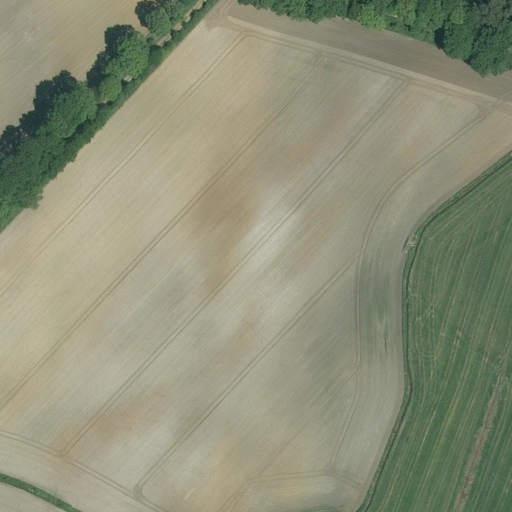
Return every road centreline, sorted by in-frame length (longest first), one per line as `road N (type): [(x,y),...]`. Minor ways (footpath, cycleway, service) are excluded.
road 1 (track): [(0,228),(104,95),(202,0)]
road 2 (unclassified): [(511,54),(337,0)]
